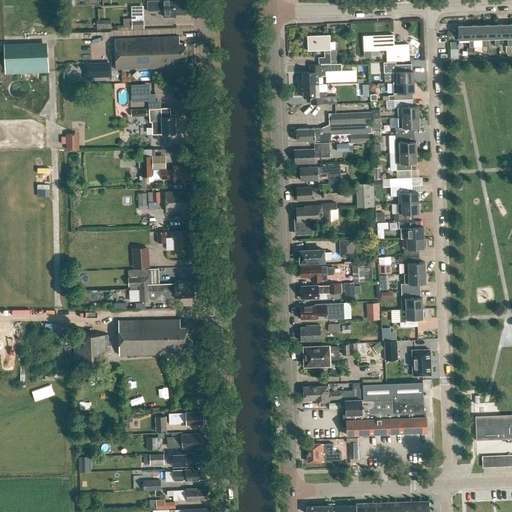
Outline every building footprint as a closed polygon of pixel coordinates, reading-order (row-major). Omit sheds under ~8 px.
[(184,1),(174,1),(173,0),(162,0),(163,1),(147,1),(147,12),(163,11),(163,18),(175,17),(175,15),(184,15),(184,1)] [(144,29),(143,6),(131,6),(132,29),(144,29)] [(111,20),(96,20),(96,29),(111,29),(111,20)] [(496,25),(484,26),(484,39),(486,39),(494,39),(495,47),(499,47),(499,39),(497,39),(496,25)] [(509,25),(496,25),(497,39),(499,39),(507,38),(507,46),(511,46),(511,38),(509,38),(509,25)] [(471,26),(458,27),(458,40),(469,40),(469,48),(474,48),(473,39),(471,40),(471,26)] [(486,47),(486,39),(484,39),(484,26),(471,26),(471,40),(473,39),(481,39),(482,48),(486,47)] [(392,35),(363,36),(364,51),(386,50),(386,62),(402,61),(401,45),(393,46),(392,35)] [(324,58),(318,58),(318,65),(330,65),(330,51),(329,36),(307,36),(308,52),(324,51),(324,58)] [(173,61),(186,60),(185,44),(179,44),(179,37),(114,40),(115,70),(164,68),(164,65),(173,64),(173,61)] [(47,48),(4,49),(5,74),(48,73),(47,48)] [(393,83),(413,82),(413,71),(411,71),(411,64),(395,65),(395,62),(383,63),(384,73),(392,73),(393,83)] [(110,77),(109,64),(85,64),(85,78),(110,77)] [(309,66),(309,73),(302,73),(302,80),(297,80),(297,86),(318,85),(318,80),(318,78),(326,77),(325,73),(341,72),(341,64),(309,66)] [(393,100),(408,100),(408,93),(414,93),(413,82),(393,83),(393,95),(389,96),(389,100),(393,100)] [(318,85),(297,86),(298,92),(303,92),(303,99),(311,98),(311,105),(337,104),(336,97),(327,97),(326,93),(319,93),(318,85)] [(398,118),(419,117),(418,107),(409,107),(408,100),(393,100),(394,108),(397,108),(398,118)] [(161,108),(149,109),(149,123),(152,123),(152,134),(162,133),(162,135),(175,134),(175,118),(171,118),(170,108),(161,108)] [(371,133),(371,123),(370,112),(330,113),(330,125),(336,125),(337,135),(350,134),(350,143),(369,142),(368,133),(371,133)] [(395,136),(410,135),(410,128),(419,128),(419,117),(398,118),(398,128),(394,128),(395,136)] [(295,132),(295,137),(297,139),(297,142),(306,142),(307,143),(315,142),(315,141),(319,141),(319,142),(331,142),(331,134),(323,134),(322,129),(297,130),(295,132)] [(79,133),(66,134),(66,150),(79,149),(79,133)] [(399,154),(416,153),(415,142),(410,142),(410,135),(395,136),(388,136),(388,143),(395,143),(395,154),(399,154)] [(313,150),(294,151),(294,164),(313,163),(313,157),(329,157),(329,143),(317,144),(317,150),(313,150)] [(337,152),(349,151),(349,143),(336,144),(337,152)] [(153,176),(161,176),(161,180),(173,179),(173,189),(184,188),(184,183),(191,182),(190,176),(191,174),(191,172),(190,171),(190,169),(182,169),(181,167),(173,167),(173,170),(152,170),(152,156),(151,156),(150,149),(140,150),(140,156),(141,156),(141,177),(153,177),(153,176)] [(416,153),(399,154),(395,154),(396,163),(396,171),(411,170),(411,163),(416,163),(416,153)] [(340,183),(339,165),(327,166),(327,167),(317,167),(299,167),(299,173),(297,173),(298,179),(299,179),(299,180),(317,179),(317,173),(327,173),(328,184),(340,183)] [(397,181),(397,186),(391,187),(391,196),(397,196),(397,204),(418,203),(418,193),(412,193),(412,186),(409,186),(409,181),(397,181)] [(357,184),(358,207),(375,207),(374,183),(357,184)] [(296,190),(295,190),(295,195),(297,195),(297,200),(311,200),(311,195),(320,195),(319,189),(311,190),(311,188),(296,188),(296,190)] [(159,202),(159,192),(147,192),(148,202),(159,202)] [(138,193),(138,205),(146,205),(146,193),(138,193)] [(183,210),(191,210),(190,194),(179,195),(179,193),(165,193),(166,212),(183,212),(183,210)] [(305,208),(296,208),(296,221),(297,235),(313,234),(312,222),(322,222),(322,224),(331,224),(331,221),(338,219),(338,209),(337,209),(337,203),(321,204),(321,205),(306,206),(305,208)] [(398,222),(413,221),(413,214),(419,214),(418,203),(397,204),(398,214),(394,214),(394,222),(398,222)] [(413,221),(398,222),(398,229),(406,229),(407,239),(424,238),(424,228),(413,228),(413,221)] [(190,231),(171,232),(171,237),(174,237),(175,251),(191,250),(190,231)] [(158,243),(166,243),(165,232),(157,232),(158,243)] [(407,249),(404,250),(404,257),(418,256),(418,249),(424,249),(424,238),(407,239),(407,249)] [(150,268),(149,248),(132,249),(133,269),(150,268)] [(300,254),(300,257),(298,257),(298,261),(301,263),(321,262),(321,260),(332,260),(332,252),(323,253),(323,250),(301,251),(301,254),(300,254)] [(405,275),(425,274),(425,263),(419,263),(418,256),(404,257),(398,257),(398,265),(404,265),(405,275)] [(380,258),(380,274),(392,274),(391,258),(380,258)] [(333,275),(333,272),(333,268),(326,268),(326,266),(300,267),(301,269),(299,269),(300,275),(301,275),(301,277),(309,277),(310,281),(326,280),(326,275),(333,275)] [(352,267),(353,283),(372,282),(372,266),(352,267)] [(401,292),(416,292),(416,285),(426,285),(425,274),(405,275),(405,285),(401,285),(401,292)] [(386,288),(385,275),(377,276),(378,288),(386,288)] [(183,290),(193,289),(193,282),(181,282),(181,281),(176,281),(176,283),(174,283),(174,284),(162,284),(163,286),(155,286),(149,286),(149,277),(128,277),(129,287),(139,286),(139,292),(183,291),(183,290)] [(318,294),(330,293),(340,293),(340,283),(329,284),(329,285),(317,286),(317,285),(301,286),(301,287),(299,287),(299,294),(301,294),(301,299),(310,299),(313,300),(315,300),(316,298),(318,298),(318,294)] [(357,293),(357,283),(342,283),(343,294),(357,293)] [(183,291),(139,292),(140,301),(150,301),(163,301),(163,298),(176,298),(176,299),(181,299),(181,297),(193,297),(193,295),(194,294),(194,292),(193,290),(193,289),(183,290),(183,291)] [(405,310),(423,309),(422,299),(416,299),(416,292),(401,292),(402,310),(405,310)] [(378,319),(377,302),(364,302),(365,319),(378,319)] [(314,304),(314,306),(300,307),(301,319),(317,318),(317,313),(326,312),(326,319),(344,318),(343,303),(314,304)] [(423,309),(405,310),(402,310),(399,310),(400,328),(417,327),(417,320),(423,320),(423,309)] [(168,352),(168,350),(180,350),(180,346),(191,346),(191,345),(192,344),(192,339),(190,338),(190,337),(188,337),(188,334),(187,327),(180,327),(180,319),(118,321),(119,355),(160,354),(160,353),(168,352)] [(328,332),(339,331),(339,324),(328,324),(328,332)] [(306,325),(306,327),(301,327),(301,341),(309,341),(309,342),(321,341),(320,325),(306,325)] [(108,335),(73,335),(74,368),(108,367),(108,335)] [(358,354),(357,342),(349,343),(349,344),(341,344),(342,355),(358,354)] [(396,342),(384,342),(385,360),(397,359),(396,342)] [(327,346),(304,347),(304,350),(303,350),(303,363),(305,363),(305,365),(328,364),(328,360),(339,359),(338,346),(327,347),(327,346)] [(413,376),(431,375),(430,349),(412,350),(413,376)] [(363,399),(345,400),(346,435),(427,432),(426,417),(424,417),(422,382),(362,385),(363,399)] [(328,386),(303,387),(303,389),(302,390),(302,392),(303,393),(303,400),(314,400),(314,402),(328,401),(328,400),(342,399),(341,391),(328,391),(328,386)] [(202,418),(203,418),(203,413),(202,413),(202,412),(186,413),(169,414),(169,424),(180,423),(180,421),(186,421),(186,426),(194,425),(194,424),(202,424),(202,418)] [(511,414),(475,416),(476,441),(511,439),(511,414)] [(166,431),(166,416),(155,416),(155,431),(166,431)] [(203,436),(202,434),(181,434),(181,438),(171,438),(172,446),(181,445),(182,448),(191,448),(191,446),(203,445),(203,436)] [(148,438),(148,450),(158,450),(158,438),(148,438)] [(356,458),(356,438),(345,438),(345,458),(356,458)] [(327,461),(341,460),(341,453),(333,453),(333,444),(307,444),(308,462),(327,461)] [(172,454),(172,463),(172,467),(197,466),(197,464),(203,464),(203,462),(204,461),(204,458),(203,456),(203,454),(195,454),(195,453),(186,453),(186,454),(172,454)] [(165,454),(151,454),(151,465),(165,464),(165,454)] [(163,480),(174,480),(185,480),(185,481),(194,481),(194,479),(205,479),(205,471),(194,471),(194,469),(185,470),(185,471),(162,471),(163,480)] [(143,481),(143,489),(161,489),(160,480),(143,481)] [(194,499),(206,499),(205,490),(197,490),(197,489),(167,490),(167,495),(173,495),(174,500),(186,500),(186,501),(194,501),(194,499)] [(149,500),(149,509),(175,509),(175,502),(164,502),(164,500),(149,500)] [(326,505),(306,506),(306,511),(428,511),(429,502),(355,504),(355,505),(334,506),(334,503),(326,503),(326,505)]
